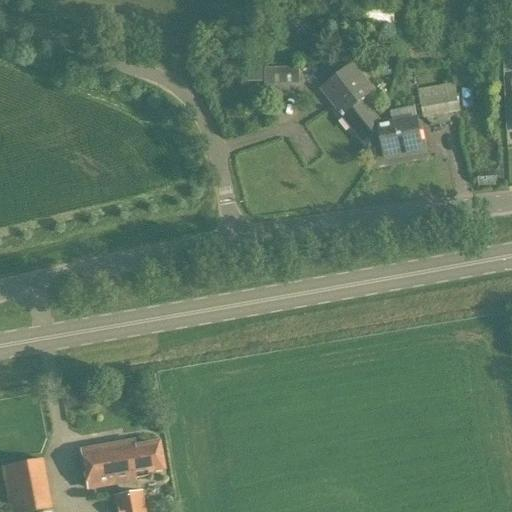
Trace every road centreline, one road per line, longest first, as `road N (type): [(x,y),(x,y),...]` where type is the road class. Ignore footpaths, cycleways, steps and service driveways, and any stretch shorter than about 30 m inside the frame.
road 1 (secondary): [(0,347),(511,257)]
road 2 (unclassified): [(235,241),(222,158),(199,109),(168,70),(3,0)]
road 3 (unclassified): [(511,200),(235,241)]
road 4 (unclassified): [(235,241),(0,291)]
